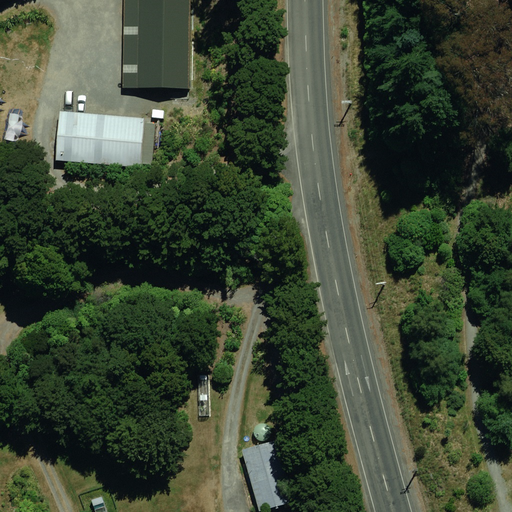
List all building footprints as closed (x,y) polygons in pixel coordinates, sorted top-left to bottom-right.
[(206,0),(117,0),(119,93),(207,91),(206,0)] [(115,115),(60,114),(56,158),(156,162),(157,116),(115,115)] [(0,275),(15,268),(0,240),(0,275)] [(221,364),(232,325),(218,321),(206,359),(221,364)] [(274,439),(236,449),(253,511),(256,511),(291,503),(274,439)]
